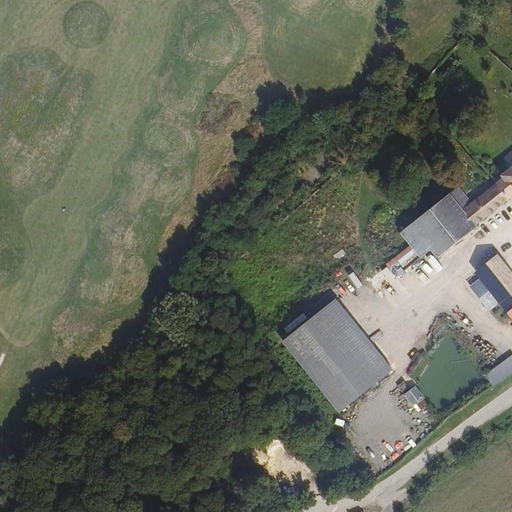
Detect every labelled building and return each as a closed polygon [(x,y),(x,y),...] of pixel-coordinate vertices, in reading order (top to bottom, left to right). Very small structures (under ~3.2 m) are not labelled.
[(462,186),(450,195),(404,234),(415,246),(399,260),(395,257),(389,263),(403,279),(409,274),(404,267),(420,253),(422,257),(429,252),(439,261),(474,232),(474,228),(511,197),(511,165),(501,175),(504,179),(475,202),(462,186)] [(511,276),(511,253),(501,262),(511,276)] [(511,276),(501,262),(492,254),(473,269),(479,279),(469,287),(491,314),(503,305),(511,316),(511,276)] [(349,274),(357,285),(362,282),(354,270),(349,274)] [(336,299),(283,343),(339,413),(393,370),(336,299)] [(423,324),(416,335),(420,338),(428,327),(423,324)] [(487,364),(493,361),(484,345),(479,348),(487,364)] [(496,386),(511,374),(511,356),(487,375),(496,386)] [(403,392),(416,409),(426,401),(413,385),(403,392)]
